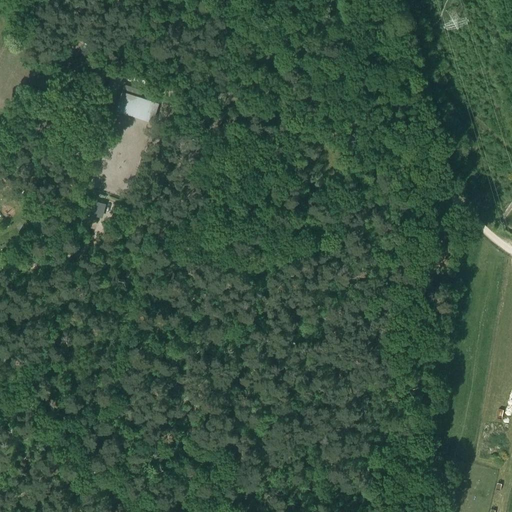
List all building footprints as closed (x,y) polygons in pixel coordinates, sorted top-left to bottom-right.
[(152,122),(158,103),(141,97),(142,91),(124,85),(116,110),(152,122)] [(74,164),(82,141),(63,134),(54,157),(74,164)] [(34,166),(23,149),(11,158),(22,174),(34,166)] [(106,203),(81,197),(78,211),(102,218),(106,203)] [(38,217),(31,221),(43,242),(50,237),(38,217)]
